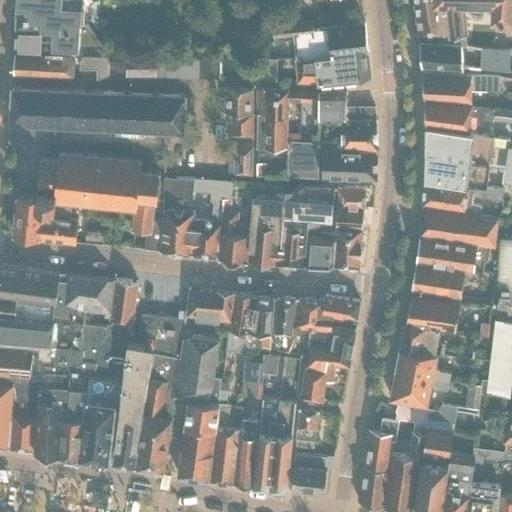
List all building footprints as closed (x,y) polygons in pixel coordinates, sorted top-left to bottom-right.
[(53,44),(62,45),(62,55),(74,56),(74,54),(108,54),(108,47),(104,46),(88,24),(80,23),(81,0),(18,0),(16,26),(41,27),(54,28),(53,44)] [(511,0),(414,0),(419,34),(445,36),(467,34),(462,5),(493,5),(492,21),(511,21),(511,0)] [(313,20),(272,25),(274,40),(293,38),(299,81),(318,82),(371,77),(369,51),(365,22),(318,27),(318,31),(314,32),(314,27),(313,20)] [(40,44),(41,27),(16,26),(15,51),(49,54),(50,44),(40,44)] [(62,55),(62,45),(53,44),(54,28),(41,27),(40,44),(50,44),(49,54),(62,55)] [(467,34),(445,36),(419,34),(422,63),(464,67),(462,45),(468,44),(467,37),(468,37),(468,34),(467,34)] [(480,68),(494,69),(509,70),(510,48),(481,47),(480,68)] [(62,55),(49,54),(15,51),(14,68),(18,73),(73,76),(73,61),(74,56),(62,55)] [(156,75),(167,76),(168,52),(156,54),(156,75)] [(186,53),(168,52),(167,76),(186,76),(186,53)] [(197,76),(197,53),(186,53),(186,76),(197,76)] [(209,53),(197,53),(197,76),(208,77),(209,53)] [(220,53),(209,53),(208,77),(220,77),(220,53)] [(81,65),(98,65),(98,75),(109,71),(108,54),(74,54),(74,56),(73,61),(81,61),(81,65)] [(127,54),(127,74),(155,74),(155,54),(127,54)] [(256,56),(254,75),(269,75),(269,79),(278,79),(278,57),(256,56)] [(469,102),(469,88),(499,89),(499,74),(489,74),(422,70),(425,98),(469,102)] [(12,86),(9,141),(88,145),(88,140),(133,142),(133,151),(163,152),(164,128),(183,129),(186,95),(15,87),(15,86),(12,86)] [(253,88),(225,87),(224,112),(232,112),(253,112),(253,88)] [(346,106),(347,90),(319,91),(258,88),(258,114),(288,115),(288,100),(317,101),(316,118),(343,118),(374,118),(375,105),(346,106)] [(511,121),(511,107),(495,106),(425,98),(426,125),(470,130),(472,114),(494,117),(493,119),(511,121)] [(232,134),(253,134),(253,112),(232,112),(232,134)] [(288,139),(288,115),(258,114),(258,148),(288,148),(288,139)] [(374,118),(343,118),(344,139),(323,139),(323,149),(377,150),(377,118),(374,118)] [(490,160),(494,134),(470,130),(426,125),(426,151),(490,160)] [(319,177),(319,141),(319,140),(288,139),(288,148),(289,148),(288,176),(319,177)] [(229,170),(236,170),(235,172),(252,174),(253,146),(237,145),(236,157),(230,156),(229,170)] [(511,182),(511,146),(508,147),(503,182),(511,182)] [(323,177),(377,179),(377,150),(323,149),(323,177)] [(133,231),(150,233),(149,249),(161,250),(163,221),(152,219),(154,199),(157,199),(160,170),(141,168),(142,158),(60,150),(59,157),(41,155),(38,185),(37,196),(18,193),(14,234),(76,241),(78,218),(71,218),(72,201),(136,208),(133,231)] [(475,188),(474,194),(498,196),(503,197),(504,187),(487,185),(490,160),(426,151),(425,178),(475,188)] [(257,161),(257,175),(267,175),(267,161),(257,161)] [(226,180),(214,179),(195,177),(165,177),(165,201),(193,203),(193,198),(214,200),(213,209),(221,209),(219,222),(194,219),(195,212),(165,208),(163,221),(161,250),(219,257),(226,180)] [(248,260),(248,250),(251,223),(238,223),(239,211),(232,210),(233,181),(226,180),(219,257),(248,260)] [(248,250),(248,260),(279,263),(285,193),(280,192),(280,188),(281,184),(254,182),(251,223),(248,250)] [(335,196),(335,185),(334,185),(298,184),(293,188),(280,188),(280,192),(285,193),(335,196)] [(470,193),(425,184),(423,205),(433,207),(481,215),(482,206),(473,204),(472,207),(468,206),(470,193)] [(503,197),(502,200),(511,200),(511,185),(505,186),(504,187),(503,197)] [(334,259),(333,265),(359,267),(366,188),(338,186),(336,230),(335,237),(334,259)] [(305,265),(305,264),(307,236),(308,227),(320,228),(320,217),(333,218),(335,196),(285,193),(279,263),(305,265)] [(481,215),(433,207),(423,205),(419,235),(490,245),(494,246),(499,219),(481,215)] [(105,232),(86,230),(85,241),(104,243),(105,232)] [(333,265),(334,259),(335,237),(336,230),(322,230),(321,236),(307,236),(305,264),(333,265)] [(417,260),(461,268),(464,269),(482,270),(483,260),(488,258),(490,245),(419,235),(417,260)] [(511,239),(500,239),(499,252),(511,252),(511,239)] [(499,263),(511,263),(511,252),(499,252),(499,263)] [(461,297),(464,269),(461,268),(417,260),(412,288),(461,297)] [(60,272),(0,263),(0,313),(53,320),(60,272)] [(511,263),(499,263),(498,274),(511,274),(511,263)] [(90,275),(67,272),(67,273),(60,272),(53,320),(81,323),(84,323),(90,275)] [(511,274),(498,274),(496,286),(511,287),(511,286),(511,274)] [(114,278),(90,275),(86,309),(84,323),(108,326),(114,279),(114,278)] [(130,342),(139,281),(116,278),(116,279),(114,279),(108,326),(84,323),(81,323),(77,348),(85,348),(83,358),(97,359),(95,373),(125,377),(129,341),(130,342)] [(511,304),(510,304),(510,298),(511,287),(496,286),(495,286),(494,300),(497,301),(497,307),(508,308),(508,313),(511,313),(511,304)] [(234,292),(189,288),(187,315),(231,320),(234,292)] [(236,331),(250,332),(255,304),(256,294),(234,292),(231,320),(228,350),(238,351),(240,338),(236,337),(236,331)] [(251,331),(263,332),(263,345),(271,346),(273,310),(274,296),(256,294),(255,304),(250,332),(251,331)] [(326,294),(325,298),(324,309),(332,311),(358,316),(361,300),(326,294)] [(461,301),(412,294),(406,322),(456,330),(461,301)] [(297,327),(295,327),(297,298),(278,296),(275,333),(289,335),(286,352),(289,352),(297,339),(297,327)] [(295,327),(297,327),(301,328),(331,330),(332,311),(324,309),(325,298),(297,298),(295,327)] [(156,334),(154,345),(130,342),(129,341),(125,377),(114,459),(135,463),(143,411),(153,352),(179,356),(182,336),(185,318),(142,312),(139,332),(156,334)] [(53,320),(0,313),(0,339),(77,348),(81,323),(53,320)] [(495,332),(511,334),(511,321),(496,320),(495,332)] [(490,322),(481,321),(480,334),(488,335),(490,322)] [(437,352),(438,352),(443,353),(445,342),(439,341),(442,328),(406,322),(401,347),(437,352)] [(335,340),(324,339),(323,347),(328,347),(326,363),(335,364),(349,366),(351,356),(355,329),(337,326),(335,340)] [(511,346),(511,334),(495,332),(493,344),(511,346)] [(143,411),(171,416),(174,394),(188,396),(186,410),(218,414),(220,401),(223,379),(214,377),(219,338),(189,334),(189,337),(182,336),(179,356),(153,352),(143,411)] [(328,347),(323,347),(324,339),(324,336),(310,335),(305,367),(325,370),(326,363),(328,347)] [(59,346),(0,339),(0,372),(12,373),(15,374),(17,374),(20,375),(23,377),(26,378),(28,380),(31,382),(33,385),(35,387),(36,390),(37,393),(38,393),(37,397),(35,449),(60,453),(60,408),(66,408),(67,402),(71,372),(89,374),(95,374),(95,373),(97,359),(83,358),(85,348),(77,348),(59,346)] [(511,358),(511,346),(493,344),(492,356),(511,358)] [(434,372),(438,352),(437,352),(401,347),(400,347),(396,371),(449,379),(450,371),(439,369),(438,373),(434,372)] [(487,349),(473,348),(473,357),(485,359),(487,349)] [(277,372),(278,356),(265,355),(264,371),(277,372)] [(511,372),(511,371),(511,358),(492,356),(490,370),(511,372)] [(298,375),(300,358),(284,357),(282,373),(298,375)] [(247,379),(260,379),(262,361),(249,360),(247,379)] [(323,401),(325,380),(334,381),(335,364),(326,363),(325,370),(325,371),(305,368),(300,398),(323,401)] [(511,384),(511,372),(490,370),(489,378),(489,381),(511,384)] [(429,402),(433,382),(436,382),(435,386),(447,388),(449,379),(396,371),(391,396),(429,402)] [(12,373),(0,372),(0,445),(7,446),(35,449),(37,397),(38,393),(37,393),(36,390),(35,387),(33,385),(31,382),(28,380),(26,378),(23,377),(20,375),(17,374),(15,374),(12,373)] [(66,408),(60,408),(60,453),(79,455),(85,404),(89,374),(71,372),(67,402),(66,408)] [(98,457),(114,459),(125,377),(95,373),(95,374),(89,374),(85,404),(79,455),(98,457)] [(247,379),(244,378),(243,390),(260,391),(260,379),(247,379)] [(480,392),(487,393),(489,381),(489,378),(482,378),(480,392)] [(489,381),(487,393),(509,396),(511,384),(489,381)] [(467,395),(466,406),(480,408),(481,396),(467,395)] [(259,434),(254,484),(270,485),(273,456),(278,415),(278,414),(279,398),(263,396),(259,434)] [(273,456),(270,485),(287,487),(294,416),(296,400),(279,398),(278,414),(278,415),(273,456)] [(223,424),(224,420),(228,421),(231,403),(220,401),(210,478),(235,481),(240,432),(241,426),(223,424)] [(414,420),(412,428),(421,429),(425,405),(398,401),(396,417),(414,420)] [(428,406),(424,431),(428,432),(424,451),(414,511),(441,511),(452,451),(456,430),(459,404),(442,402),(441,408),(428,406)] [(296,437),(296,444),(314,446),(315,439),(319,410),(299,408),(296,437)] [(209,478),(218,414),(186,410),(177,473),(209,478)] [(164,468),(171,416),(143,411),(135,463),(164,468)] [(393,449),(395,437),(398,418),(382,415),(379,430),(370,428),(363,464),(390,469),(393,449)] [(256,434),(258,418),(242,416),(241,426),(240,432),(236,481),(253,484),(258,434),(256,434)] [(428,432),(424,431),(415,429),(411,452),(393,449),(390,469),(384,506),(407,511),(410,511),(420,450),(424,451),(428,432)] [(474,446),(473,454),(452,451),(441,511),(466,511),(476,460),(482,461),(483,456),(497,458),(506,456),(511,456),(511,450),(504,450),(474,446)] [(291,488),(325,491),(327,467),(326,467),(327,455),(296,451),(294,463),(291,488)] [(327,455),(326,467),(327,467),(333,468),(333,467),(334,455),(327,455)] [(482,461),(476,460),(466,511),(497,511),(499,494),(500,484),(479,480),(482,461)] [(390,469),(363,464),(358,500),(384,506),(390,469)] [(511,511),(511,494),(499,494),(497,511),(511,511)]
